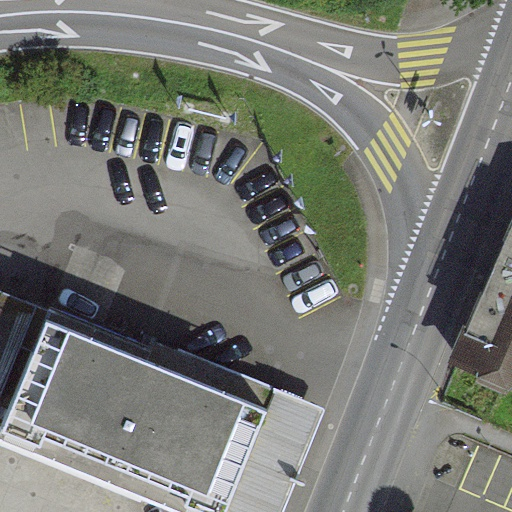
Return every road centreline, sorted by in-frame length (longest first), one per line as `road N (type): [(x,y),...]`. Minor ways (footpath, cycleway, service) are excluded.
road 1 (motorway): [(0,17),(144,18),(300,56)]
road 2 (secondary): [(439,268),(336,511)]
road 3 (motorway): [(300,56),(367,117),(439,268)]
road 4 (motorway): [(300,56),(421,60),(511,38)]
road 5 (tertiary): [(511,77),(439,268)]
